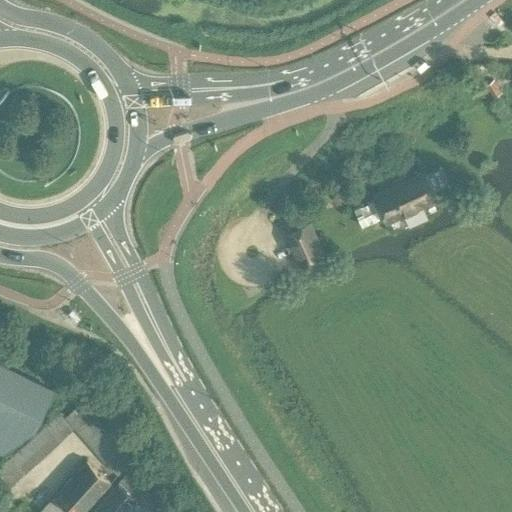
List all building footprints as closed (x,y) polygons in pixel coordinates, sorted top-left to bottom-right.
[(353,210),(361,226),(384,218),(386,222),(403,214),(409,227),(428,219),(422,205),(435,200),(423,172),(373,194),(376,200),(353,210)] [(300,264),(322,254),(309,224),(287,233),(300,264)] [(0,451),(2,452),(34,428),(53,388),(0,362),(0,451)] [(82,402),(65,417),(75,427),(117,474),(132,460),(123,449),(82,402)] [(12,459),(0,470),(0,474),(12,487),(26,473),(65,436),(51,422),(12,459)] [(53,492),(72,511),(79,511),(110,481),(87,459),(53,492)] [(118,482),(90,511),(123,511),(151,481),(135,465),(118,482)]
